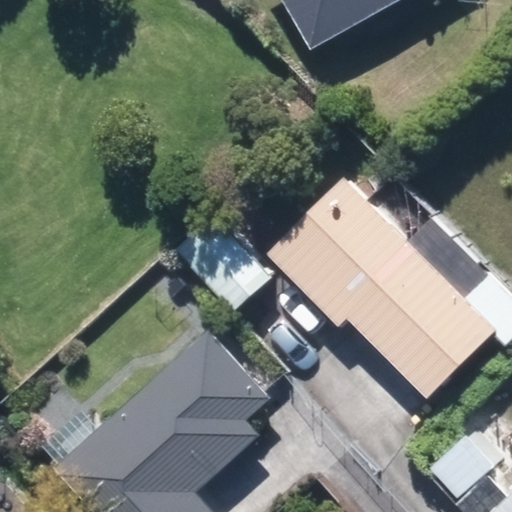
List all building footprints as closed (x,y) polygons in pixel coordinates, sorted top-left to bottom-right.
[(297,0),(319,41),(398,0),(297,0)] [(416,239),(353,172),(272,255),(345,327),(354,318),(439,401),(511,326),(511,275),(445,210),(416,239)] [(223,219),(188,252),(237,306),(273,273),(223,219)] [(280,393),(216,325),(67,463),(112,511),(220,511),(199,489),(263,430),(253,418),(280,393)] [(477,511),(511,482),(511,467),(475,424),(431,461),(473,511),(477,511)] [(511,511),(511,502),(502,511),(511,511)]
